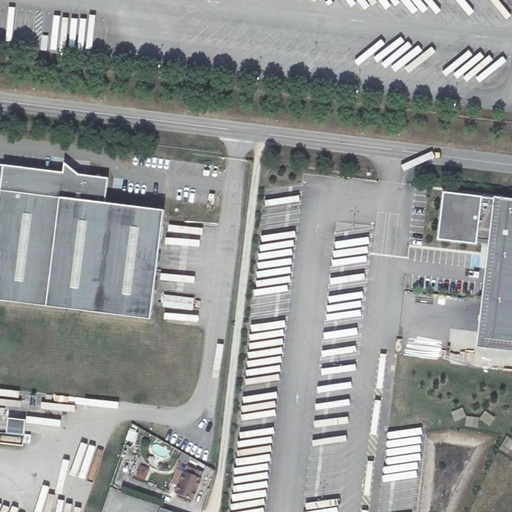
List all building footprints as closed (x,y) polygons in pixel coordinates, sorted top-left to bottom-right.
[(0,302),(151,320),(164,211),(105,204),(108,179),(0,165),(0,302)] [(477,196),(438,192),(432,239),(471,244),(472,239),(473,227),(492,229),(490,242),(482,308),(511,312),(511,199),(496,197),(496,199),(495,204),(476,201),(477,196)] [(492,229),(473,227),(472,239),(490,242),(492,229)] [(480,328),(511,332),(511,312),(482,308),(480,328)] [(25,423),(10,421),(8,434),(23,435),(25,423)] [(135,443),(138,433),(129,430),(126,440),(135,443)] [(134,476),(145,481),(150,468),(140,464),(134,476)] [(185,472),(176,492),(192,499),(200,478),(202,473),(194,469),(192,475),(185,472)] [(416,511),(420,482),(393,479),(391,496),(381,495),(378,511),(416,511)]
